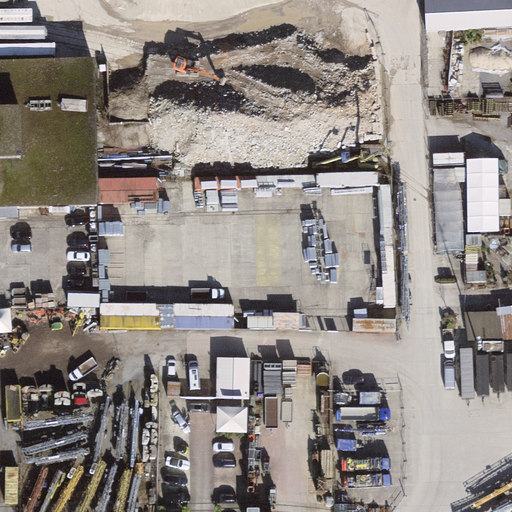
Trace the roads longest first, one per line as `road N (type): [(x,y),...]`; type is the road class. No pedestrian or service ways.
road 1 (unknown): [(404,0),(403,144),(435,374)]
road 2 (unknown): [(435,374),(429,510)]
road 3 (unknown): [(118,250),(0,275)]
